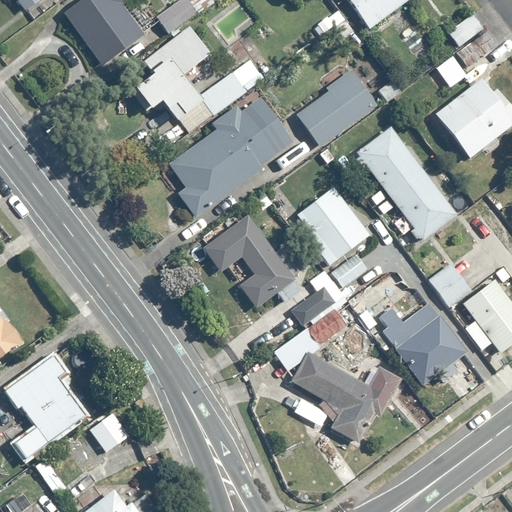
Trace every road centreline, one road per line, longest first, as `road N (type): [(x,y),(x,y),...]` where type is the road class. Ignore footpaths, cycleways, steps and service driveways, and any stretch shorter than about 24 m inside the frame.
road 1 (secondary): [(0,140),(130,310),(240,511)]
road 2 (residential): [(511,423),(393,511)]
